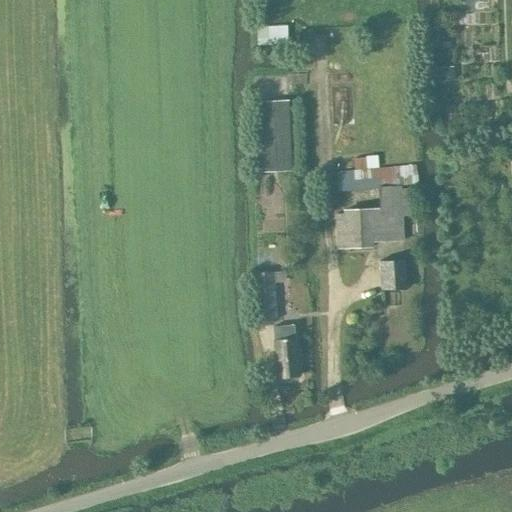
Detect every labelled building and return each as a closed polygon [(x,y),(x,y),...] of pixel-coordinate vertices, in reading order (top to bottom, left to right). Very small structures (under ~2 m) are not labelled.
[(287,45),(286,26),(256,27),(256,46),(287,45)] [(453,66),(440,68),(441,81),(454,80),(453,66)] [(292,171),(288,101),(253,103),(257,173),(292,171)] [(452,154),(439,154),(439,164),(452,164),(452,154)] [(378,188),(400,187),(417,185),(415,165),(336,172),(337,192),(378,188)] [(372,242),(403,241),(402,215),(414,215),(413,190),(400,190),(400,187),(378,188),(379,209),(342,211),(342,214),(334,214),(336,249),(372,247),(372,242)] [(404,260),(378,261),(380,291),(405,290),(404,260)] [(276,320),(273,272),(252,273),(255,322),(276,320)] [(277,378),(297,376),(292,325),(272,327),(277,378)]
